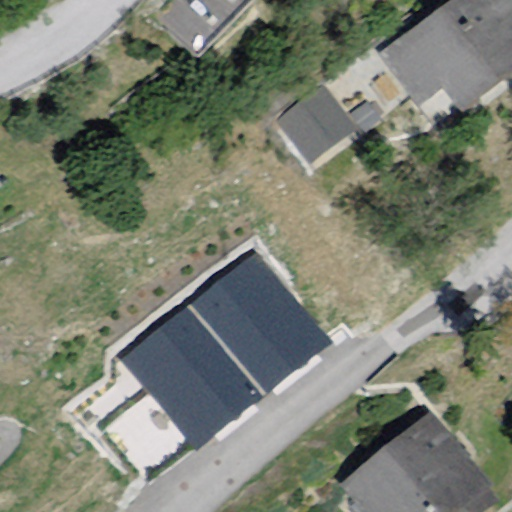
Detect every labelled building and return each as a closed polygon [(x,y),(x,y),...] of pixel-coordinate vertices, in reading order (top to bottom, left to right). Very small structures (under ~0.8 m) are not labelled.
[(236,0),(219,0),(228,8),(236,0)] [(511,66),(511,0),(450,0),(383,50),(418,104),(447,84),(462,102),(511,66)] [(312,160),(361,127),(325,76),(277,110),(312,160)] [(252,255),(121,359),(192,446),(322,342),(252,255)] [(476,511),(494,498),(436,431),(352,504),(359,511),(476,511)]
